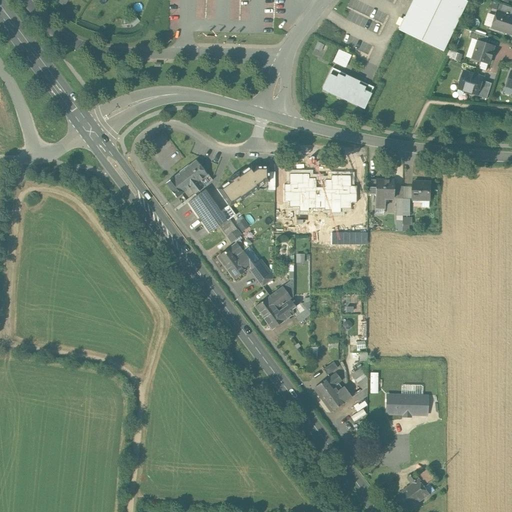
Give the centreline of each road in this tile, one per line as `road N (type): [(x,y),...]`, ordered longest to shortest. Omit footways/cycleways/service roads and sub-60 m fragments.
road 1 (residential): [(260,151),(214,146),(195,132),(163,126),(141,142),(142,166),(358,458),(397,456)]
road 2 (primary): [(377,511),(90,131)]
road 3 (residential): [(283,59),(82,46),(52,31),(27,0)]
road 4 (tertiary): [(267,115),(364,139),(511,157)]
road 5 (tertiary): [(90,131),(132,106),(173,95),(267,115)]
road 6 (primary): [(0,7),(90,131)]
road 7 (residential): [(407,155),(260,151)]
